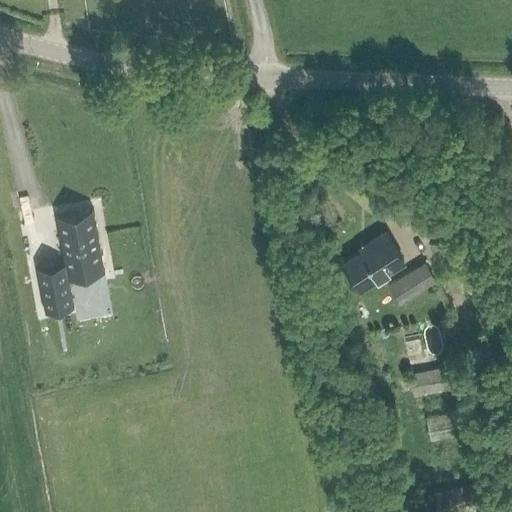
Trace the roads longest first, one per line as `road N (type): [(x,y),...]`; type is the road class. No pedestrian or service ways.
road 1 (unclassified): [(271,80),(101,64),(0,36)]
road 2 (unclassified): [(271,80),(511,87)]
